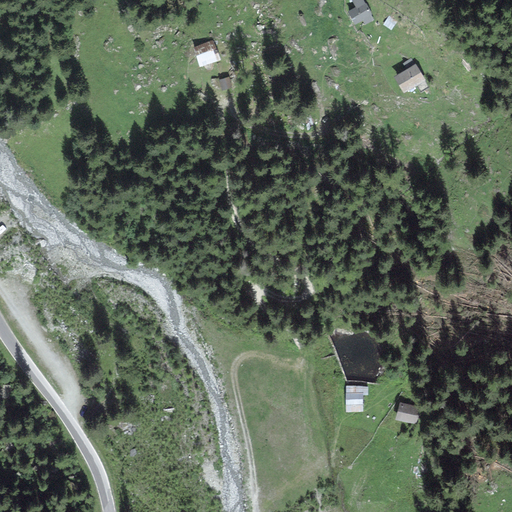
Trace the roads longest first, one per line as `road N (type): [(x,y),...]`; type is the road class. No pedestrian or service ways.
road 1 (track): [(372,51),(361,64),(325,70),(323,122),(311,132),(263,129),(225,102),(219,108),(239,228),(310,285),(288,300),(253,293),(295,335),(301,360),(249,353),(235,366),(255,511)]
road 2 (tertiary): [(0,325),(85,445),(109,511)]
road 3 (track): [(65,415),(67,384),(0,287)]
